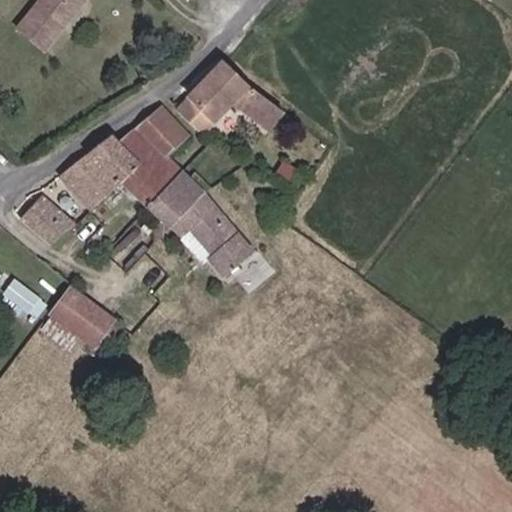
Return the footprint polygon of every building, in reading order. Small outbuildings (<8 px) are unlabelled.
[(91,0),(43,0),(22,26),(50,50),(91,0)] [(272,130),(286,111),(228,60),(179,111),(199,133),(211,126),(236,103),(272,130)] [(136,132),(170,163),(193,142),(162,110),(136,132)] [(207,266),(225,284),(256,252),(214,204),(170,163),(136,132),(122,144),(142,165),(122,183),(182,243),(193,234),(214,259),(207,266)] [(115,188),(122,183),(142,165),(122,144),(117,139),(88,161),(115,188)] [(89,207),(115,188),(88,161),(67,177),(89,207)] [(72,226),(46,200),(29,217),(56,243),(72,226)] [(239,209),(233,216),(240,224),(247,218),(239,209)] [(25,312),(27,310),(36,319),(50,305),(22,278),(6,294),(25,312)] [(80,335),(101,352),(110,341),(103,336),(117,319),(76,287),(55,315),(57,316),(45,330),(69,349),(80,335)]
